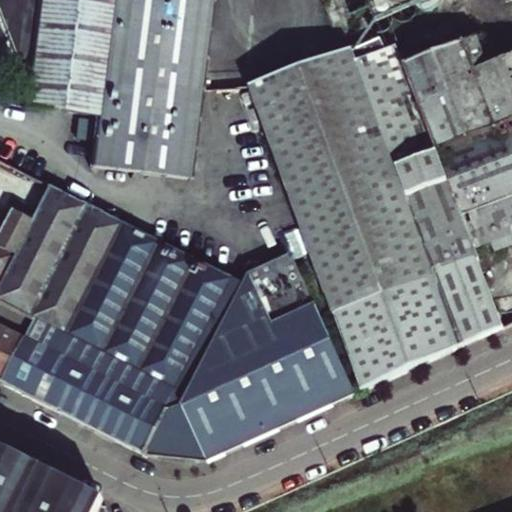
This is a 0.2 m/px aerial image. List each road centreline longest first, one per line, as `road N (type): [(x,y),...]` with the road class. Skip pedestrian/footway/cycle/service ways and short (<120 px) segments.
road 1 (residential): [(0,418),(115,476),(183,495),(234,483),(511,359)]
road 2 (unknown): [(234,0),(208,165),(194,201),(175,212),(129,203),(0,130)]
